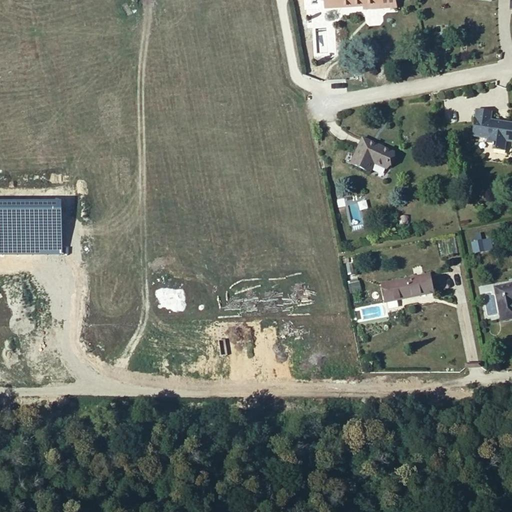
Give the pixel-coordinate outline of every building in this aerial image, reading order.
[(396,8),(394,0),(322,0),(323,2),(324,2),(324,8),(363,6),(364,10),(396,8)] [(506,142),(511,142),(511,122),(508,122),(508,127),(490,125),(491,120),(492,112),(476,110),(473,136),(488,139),(487,143),(494,144),(494,149),(505,151),(506,142)] [(394,153),(363,139),(351,164),(366,171),(371,162),(374,163),(386,169),(394,153)] [(484,251),(482,241),(472,243),(474,253),(484,251)] [(434,293),(430,275),(382,285),(386,303),(434,293)] [(361,291),(359,282),(351,284),(353,293),(361,291)] [(511,286),(497,290),(502,321),(511,319),(511,286)]
